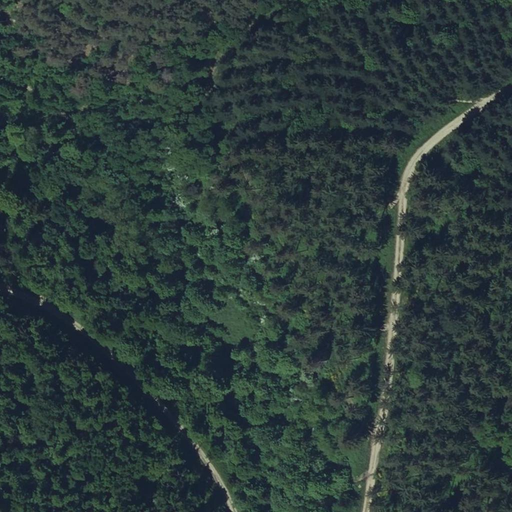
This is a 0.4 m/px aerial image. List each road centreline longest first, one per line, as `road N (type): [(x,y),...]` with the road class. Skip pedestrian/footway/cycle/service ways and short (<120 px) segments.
road 1 (track): [(511,102),(492,109),(411,220),(359,511)]
road 2 (track): [(212,511),(162,402),(40,298),(0,292)]
road 3 (track): [(131,511),(111,457),(36,378),(0,366)]
